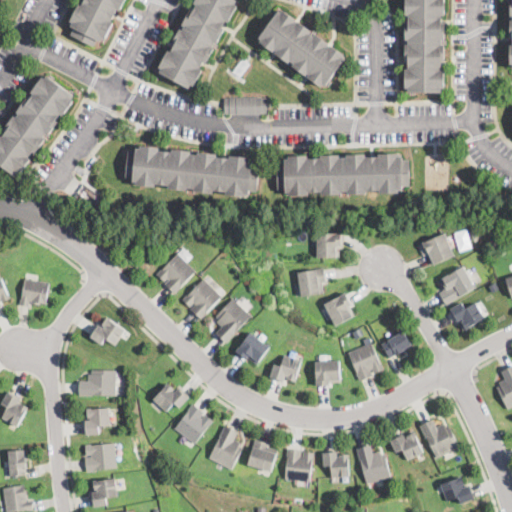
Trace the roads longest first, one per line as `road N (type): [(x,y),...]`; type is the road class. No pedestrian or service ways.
road 1 (residential): [(0,203),(72,240),(238,393),(270,411),(353,420),(511,341)]
road 2 (residential): [(32,216),(112,90),(157,0),(363,9),(374,30),(376,124)]
road 3 (residential): [(25,44),(147,106),(244,126),(475,121)]
road 4 (residential): [(380,267),(404,287),(454,370),(511,504)]
road 5 (residential): [(66,511),(52,343),(106,271)]
road 6 (residential): [(475,0),(475,121),(490,153),(511,168)]
